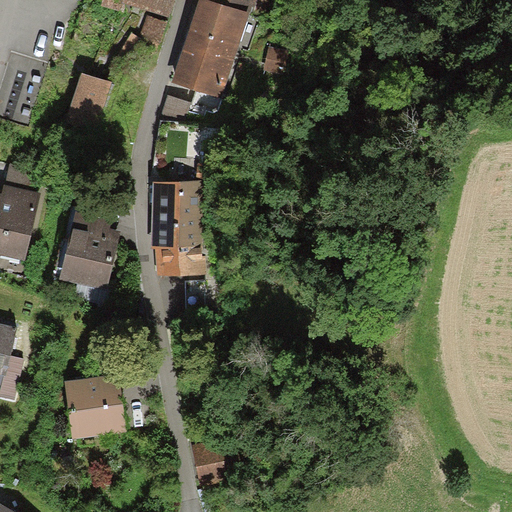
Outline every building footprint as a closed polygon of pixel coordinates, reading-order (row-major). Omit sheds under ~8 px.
[(105,0),(103,6),(126,13),(128,6),(171,19),(176,0),(105,0)] [(201,0),(200,0),(173,85),(197,92),(190,113),(205,117),(207,111),(214,113),(219,110),(250,15),(201,0)] [(201,0),(250,15),(253,16),(254,11),(266,14),(269,0),(201,0)] [(166,24),(148,19),(142,39),(157,53),(166,24)] [(14,52),(0,104),(0,112),(32,121),(48,61),(14,52)] [(121,86),(88,77),(74,127),(106,137),(121,86)] [(13,166),(8,186),(34,192),(38,172),(13,166)] [(157,251),(156,276),(208,276),(209,184),(152,183),(151,251),(157,251)] [(46,200),(0,187),(0,254),(32,262),(46,200)] [(76,207),(60,271),(107,283),(123,219),(76,207)] [(0,319),(0,375),(6,377),(20,325),(0,319)] [(71,437),(123,429),(116,377),(64,384),(71,437)] [(234,438),(195,446),(203,487),(242,479),(234,438)]
